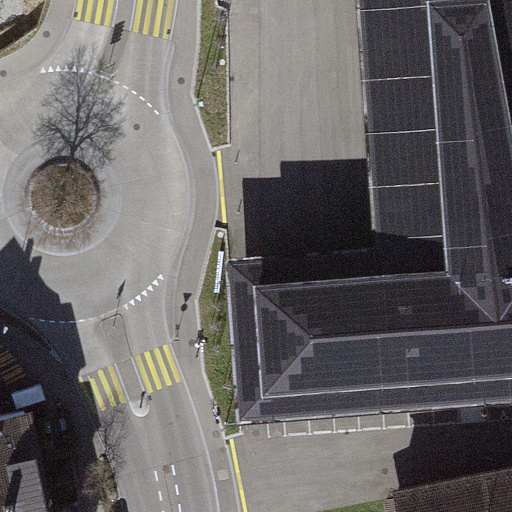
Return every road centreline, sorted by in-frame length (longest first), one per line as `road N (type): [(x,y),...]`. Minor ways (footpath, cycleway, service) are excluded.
road 1 (tertiary): [(102,282),(158,439),(169,511)]
road 2 (secondary): [(102,282),(143,246),(158,193),(140,140),(97,106)]
